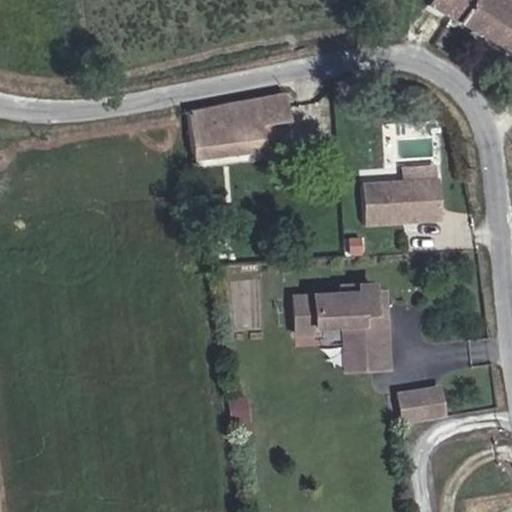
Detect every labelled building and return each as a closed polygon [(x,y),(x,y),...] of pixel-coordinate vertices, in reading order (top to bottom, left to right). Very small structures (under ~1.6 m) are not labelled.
[(511,0),(426,0),(424,6),(511,52),(511,0)] [(285,123),(281,95),(182,113),(189,164),(260,153),(256,129),(268,127),(285,123)] [(271,152),(268,127),(256,129),(260,153),(271,152)] [(364,180),(366,224),(444,221),(442,162),(404,163),(405,178),(364,180)] [(386,367),(382,312),(371,312),(371,306),(376,306),(375,292),(370,293),(369,285),(337,287),(338,295),(291,299),(293,335),(314,333),(313,329),(341,326),(342,345),(360,343),(362,370),(386,367)] [(382,312),(380,292),(375,292),(376,306),(371,306),(371,312),(382,312)] [(362,370),(360,343),(342,345),(344,371),(362,370)] [(442,418),(437,387),(414,390),(417,421),(442,418)] [(417,421),(414,390),(397,392),(402,423),(417,421)] [(228,396),(230,419),(247,417),(245,394),(228,396)]
